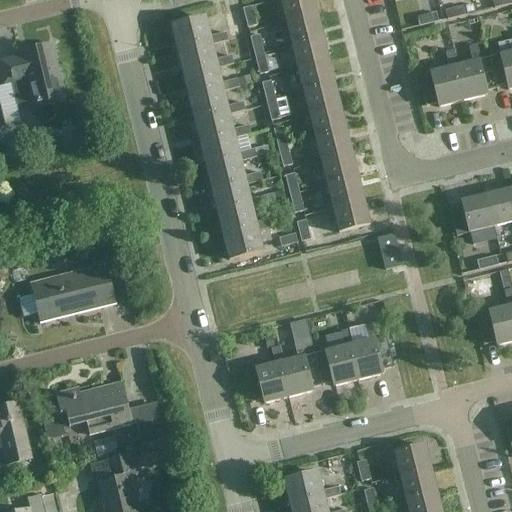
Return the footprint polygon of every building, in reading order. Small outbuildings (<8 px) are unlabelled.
[(281,0),(287,24),(318,16),(314,0),(281,0)] [(511,0),(493,0),(496,9),(511,4),(511,0)] [(473,5),(466,7),(468,15),(476,13),(473,5)] [(467,16),(465,6),(446,11),(448,20),(467,16)] [(244,10),(249,28),(258,26),(253,7),(244,10)] [(421,27),(440,22),(437,13),(418,18),(421,27)] [(293,47),(324,39),(318,16),(287,24),(293,47)] [(212,42),(213,46),(229,42),(227,33),(211,37),(206,18),(172,27),(178,51),(212,42)] [(256,56),(265,54),(260,36),(251,38),(256,56)] [(299,70),(330,62),(324,39),(293,47),(299,70)] [(217,60),(213,46),(212,42),(178,51),(184,74),(218,65),(219,69),(235,65),(233,57),(217,60)] [(26,80),(33,106),(65,98),(52,45),(20,53),(21,57),(0,61),(0,67),(4,85),(26,80)] [(498,90),(490,59),(482,61),(478,45),(470,47),(474,63),(459,67),(455,68),(464,102),(488,96),(487,92),(498,90)] [(455,68),(459,67),(455,51),(446,53),(450,69),(431,74),(432,78),(421,80),(427,107),(439,104),(440,108),(464,102),(455,68)] [(511,53),(490,59),(498,90),(508,87),(509,91),(511,90),(511,53)] [(261,76),(269,74),(265,54),(256,56),(261,76)] [(305,94),(336,86),(330,62),(299,70),(305,94)] [(223,84),(219,69),(218,65),(184,74),(189,97),(224,89),(225,92),(241,89),(238,80),(223,84)] [(267,103),(276,101),(272,82),(263,84),(267,103)] [(311,117),(342,109),(336,86),(305,94),(311,117)] [(229,107),(225,92),(224,89),(189,97),(195,121),(230,112),(231,115),(246,112),(244,103),(229,107)] [(272,122),(281,120),(276,101),(267,103),(272,122)] [(317,140),(348,132),(342,109),(311,117),(317,140)] [(235,130),(231,115),(230,112),(195,121),(201,144),(236,135),(237,139),(252,135),(250,127),(235,130)] [(0,147),(26,142),(24,135),(22,125),(7,128),(0,129),(0,147)] [(279,150),(288,147),(283,128),(274,130),(279,150)] [(322,163),(354,155),(348,132),(317,140),(322,163)] [(240,154),(237,139),(236,135),(201,144),(207,167),(242,159),(242,162),(270,156),(268,147),(240,154)] [(284,168),(293,166),(288,147),(279,150),(284,168)] [(328,187),(359,179),(354,155),(322,163),(328,187)] [(246,177),(242,162),(242,159),(207,167),(213,191),(247,182),(248,186),(264,182),(262,173),(246,177)] [(291,196),(300,194),(295,175),(286,177),(291,196)] [(334,210),(365,202),(359,179),(328,187),(334,210)] [(252,200),(248,186),(247,182),(213,191),(218,214),(253,205),(254,209),(270,205),(267,197),(252,200)] [(495,228),(511,223),(511,197),(510,191),(487,197),(495,228)] [(284,193),(276,195),(278,203),(286,201),(284,193)] [(300,194),(291,196),(295,215),(305,212),(300,194)] [(470,234),(473,246),(496,240),(493,228),(495,228),(487,197),(462,203),(463,207),(451,210),(458,237),(470,234)] [(325,238),(340,234),(371,226),(365,202),(334,210),(338,224),(322,228),(325,238)] [(258,224),(254,209),(253,205),(218,214),(224,237),(259,229),(260,232),(275,228),(273,220),(258,224)] [(307,221),(298,223),(302,243),(312,240),(307,221)] [(265,252),(260,232),(259,229),(224,237),(230,261),(265,252)] [(299,244),(296,235),(280,239),(282,248),(299,244)] [(380,240),(380,242),(387,271),(403,267),(395,236),(380,240)] [(497,257),(478,262),(480,271),(499,266),(497,257)] [(31,286),(41,325),(117,306),(107,267),(31,286)] [(496,277),(475,282),(477,292),(499,287),(496,277)] [(511,290),(505,292),(509,308),(489,313),(490,316),(478,319),(485,346),(497,343),(498,346),(511,342),(511,290)] [(33,296),(19,300),(24,319),(38,316),(33,296)] [(351,347),(360,381),(384,375),(383,371),(395,368),(387,338),(377,340),(373,324),(365,326),(369,342),(354,346),(351,347)] [(351,347),(354,346),(350,330),(342,332),(346,348),(316,356),(323,386),(334,383),(335,387),(360,381),(351,347)] [(264,339),(267,349),(274,347),(272,337),(264,339)] [(281,364),(290,398),(314,392),(313,388),(323,386),(316,356),(312,339),(295,343),(299,360),(284,363),(281,364)] [(281,364),(284,363),(280,347),(272,350),(276,366),(257,370),(255,362),(243,365),(252,404),(265,400),(266,404),(290,398),(281,364)] [(159,411),(131,417),(124,388),(82,398),(80,390),(57,395),(62,416),(67,415),(70,428),(87,424),(91,436),(137,424),(143,448),(166,443),(159,411)] [(32,460),(19,404),(0,408),(0,434),(3,434),(7,451),(5,451),(9,465),(32,460)] [(401,478),(432,470),(426,446),(395,454),(401,478)] [(140,480),(134,455),(110,461),(115,480),(100,484),(106,511),(139,511),(132,482),(140,480)] [(367,462),(358,464),(362,483),(371,481),(367,462)] [(407,501),(438,493),(432,470),(401,478),(407,501)] [(325,497),(326,501),(342,496),(339,488),(324,492),(319,473),(285,481),(291,505),(325,497)] [(369,511),(378,509),(374,490),(365,492),(369,511)] [(409,511),(442,511),(438,493),(407,501),(409,511)] [(343,511),(328,511),(326,501),(325,497),(291,505),(292,511),(345,511),(343,511)] [(43,511),(41,498),(24,502),(27,511),(24,511),(43,511)]
